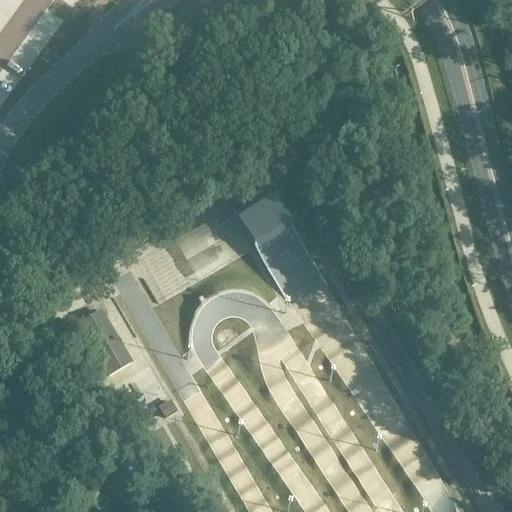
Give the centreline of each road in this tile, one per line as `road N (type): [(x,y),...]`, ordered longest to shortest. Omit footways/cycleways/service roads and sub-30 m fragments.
road 1 (primary): [(511,257),(458,54),(435,0)]
road 2 (track): [(0,325),(110,296),(159,405)]
road 3 (unclassified): [(122,20),(50,82),(0,142)]
